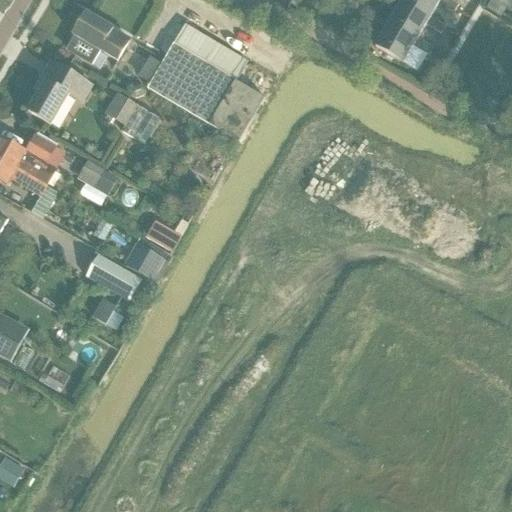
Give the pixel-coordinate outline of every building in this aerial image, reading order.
[(460,6),(449,0),(405,0),(405,2),(432,19),(440,5),(455,14),(460,6)] [(447,28),(432,19),(405,2),(392,24),(420,40),(428,27),(443,35),(447,28)] [(132,41),(88,15),(74,37),(77,39),(69,52),(92,65),(100,52),(102,54),(103,53),(119,62),(132,41)] [(435,49),(420,40),(392,24),(377,49),(405,65),(415,48),(430,57),(435,49)] [(176,46),(150,90),(151,91),(226,135),(239,143),(266,98),(239,81),(250,62),(188,25),(176,46)] [(89,86),(66,72),(57,89),(47,83),(40,94),(37,91),(36,92),(40,95),(29,114),(52,128),(72,94),(81,99),(89,86)] [(132,96),(137,98),(144,96),(147,91),(145,87),(141,85),(133,88),(130,92),(132,96)] [(162,119),(139,107),(121,96),(111,114),(129,124),(123,133),(146,147),(162,119)] [(0,160),(48,188),(49,188),(58,172),(48,166),(58,149),(35,136),(25,152),(2,139),(0,141),(0,160)] [(0,160),(0,181),(9,187),(13,181),(26,189),(32,193),(43,199),(36,210),(47,217),(60,195),(48,188),(0,160)] [(88,162),(80,176),(97,185),(105,171),(88,162)] [(331,168),(317,193),(331,201),(330,203),(343,210),(344,208),(355,215),(360,206),(371,213),(384,191),(372,184),(368,190),(331,168)] [(404,205),(382,243),(405,257),(411,246),(423,253),(435,231),(424,225),(428,218),(404,205)] [(303,240),(297,251),(319,264),(325,253),(336,259),(349,235),(311,213),(297,236),(303,240)] [(0,238),(10,222),(0,215),(0,238)] [(113,226),(102,220),(93,236),(104,242),(113,226)] [(156,223),(146,240),(172,255),(182,238),(156,223)] [(456,235),(433,273),(457,287),(463,276),(474,283),(487,261),(476,255),(479,248),(456,235)] [(173,259),(151,246),(151,247),(140,241),(138,245),(137,245),(124,267),(154,284),(155,283),(158,285),(173,259)] [(100,257),(87,279),(130,303),(142,282),(100,257)] [(511,267),(507,265),(485,303),(508,317),(511,310),(511,267)] [(279,284),(268,303),(305,324),(317,305),(292,290),(298,279),(276,267),(269,279),(279,284)] [(248,316),(241,328),(262,340),(269,329),(295,345),(306,325),(305,324),(268,303),(267,302),(256,321),(248,316)] [(106,303),(96,320),(107,327),(117,310),(106,303)] [(0,357),(12,364),(30,332),(0,315),(0,357)] [(378,321),(357,357),(377,369),(398,333),(378,321)] [(398,333),(377,369),(395,379),(416,343),(398,333)] [(416,343),(395,379),(412,389),(433,353),(416,343)] [(231,367),(220,386),(257,407),(268,388),(243,373),(250,362),(228,350),(221,362),(231,367)] [(433,353),(412,389),(430,399),(451,363),(433,353)] [(451,363),(430,399),(448,410),(469,374),(451,363)] [(469,374),(448,410),(465,420),(486,384),(469,374)] [(486,384),(465,420),(483,430),(504,394),(486,384)] [(200,399),(192,411),(214,423),(221,412),(247,428),(258,408),(257,407),(220,386),(219,385),(208,404),(200,399)] [(350,391),(345,400),(355,406),(360,397),(350,391)] [(511,398),(504,394),(483,430),(503,441),(511,425),(511,398)] [(360,397),(355,406),(365,412),(371,403),(360,397)] [(385,412),(380,421),(390,427),(396,418),(385,412)] [(396,418),(390,427),(401,433),(406,424),(396,418)] [(421,432),(415,441),(426,447),(431,438),(421,432)] [(431,438),(426,447),(436,453),(441,444),(431,438)] [(183,448),(170,471),(208,494),(222,470),(211,464),(218,453),(196,440),(190,451),(183,448)] [(407,446),(402,455),(412,461),(418,452),(407,446)] [(418,452),(412,461),(422,467),(428,458),(418,452)] [(456,453),(451,462),(461,468),(466,459),(456,453)] [(466,459),(461,468),(471,474),(476,465),(466,459)] [(8,460),(0,474),(0,479),(14,487),(24,469),(8,460)] [(442,466),(437,476),(447,482),(453,472),(442,466)] [(453,472),(447,482),(458,488),(463,478),(453,472)] [(377,479),(357,511),(382,511),(395,490),(377,479)] [(151,503),(145,511),(169,511),(164,509),(171,498),(149,485),(142,498),(151,503)] [(478,487),(472,496),(483,502),(488,493),(478,487)] [(395,490),(382,511),(406,511),(413,500),(395,490)] [(488,493),(483,502),(493,508),(498,499),(488,493)] [(413,500),(406,511),(429,511),(431,511),(413,500)]
